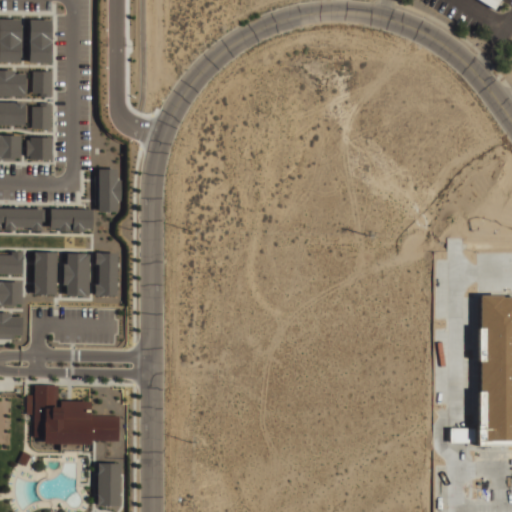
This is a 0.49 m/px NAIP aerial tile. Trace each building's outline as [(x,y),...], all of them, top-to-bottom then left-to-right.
[(499,0),(495,8),(481,0),(499,0)] [(0,17),(20,17),(19,60),(0,60),(0,17)] [(29,18),(52,18),(51,61),(28,61),(29,18)] [(29,69),(54,69),(54,94),(29,94),(29,69)] [(0,70),(25,70),(25,93),(0,92),(0,70)] [(0,102),(21,103),(21,125),(0,124),(0,102)] [(30,103),(55,103),(54,128),(30,128),(30,103)] [(0,135),(20,136),(19,152),(8,152),(8,155),(0,155),(0,135)] [(29,135),(53,135),(53,159),(29,159),(29,135)] [(99,169),(99,209),(114,209),(114,197),(117,197),(118,181),(114,181),(114,170),(99,169)] [(0,208),(43,209),(43,220),(40,220),(40,227),(33,227),(33,225),(14,224),(14,228),(5,228),(5,223),(0,223),(0,208)] [(48,209),(90,210),(89,225),(78,225),(78,228),(59,228),(59,225),(48,225),(48,209)] [(0,270),(19,271),(19,252),(10,251),(10,255),(0,255),(0,270)] [(33,252),(33,260),(36,260),(36,283),(33,283),(33,292),(53,292),(53,252),(33,252)] [(66,252),(83,252),(82,292),(66,292),(67,281),(62,281),(61,263),(66,263),(66,252)] [(94,253),(94,261),(97,261),(97,284),(94,284),(94,293),(114,293),(114,253),(94,253)] [(0,282),(21,282),(21,292),(16,292),(16,303),(0,303),(0,282)] [(474,296),(499,297),(499,299),(511,299),(511,438),(509,439),(509,445),(472,445),(472,443),(448,443),(449,427),(470,427),(470,390),(475,390),(476,362),(469,362),(469,327),(474,327),(474,296)] [(0,332),(21,333),(21,319),(10,318),(10,314),(0,313),(0,332)] [(32,385),(32,420),(32,437),(43,437),(43,444),(90,444),(90,440),(117,440),(117,416),(89,415),(90,401),(57,401),(57,385),(32,385)] [(96,462),(119,462),(119,505),(96,505),(96,462)]
